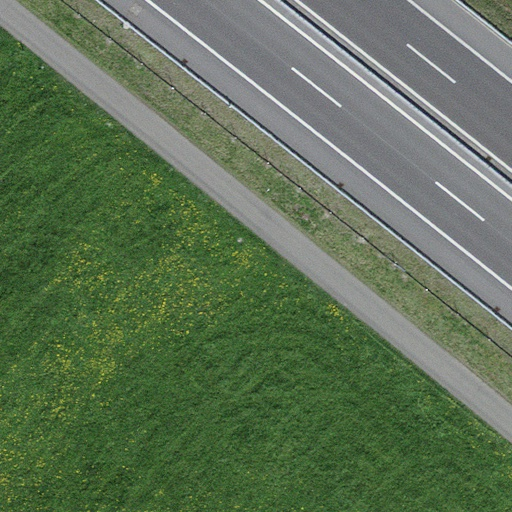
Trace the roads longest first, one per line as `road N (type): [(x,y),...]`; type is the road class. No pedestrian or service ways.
road 1 (unclassified): [(0,7),(511,425)]
road 2 (motorway): [(206,0),(511,245)]
road 3 (motorway): [(511,129),(350,0)]
